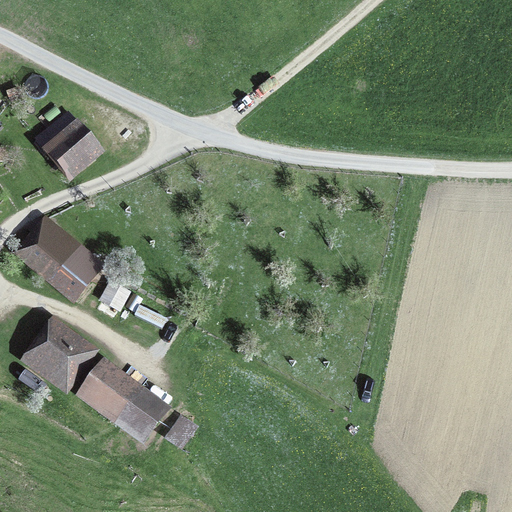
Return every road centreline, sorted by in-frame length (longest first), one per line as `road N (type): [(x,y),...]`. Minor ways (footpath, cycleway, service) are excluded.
road 1 (track): [(511,168),(354,159),(235,139),(0,32)]
road 2 (track): [(430,511),(268,365),(238,348),(116,340)]
road 3 (track): [(202,130),(122,175),(32,211),(0,236)]
road 4 (track): [(202,130),(371,0)]
road 5 (track): [(0,288),(67,312),(161,376)]
